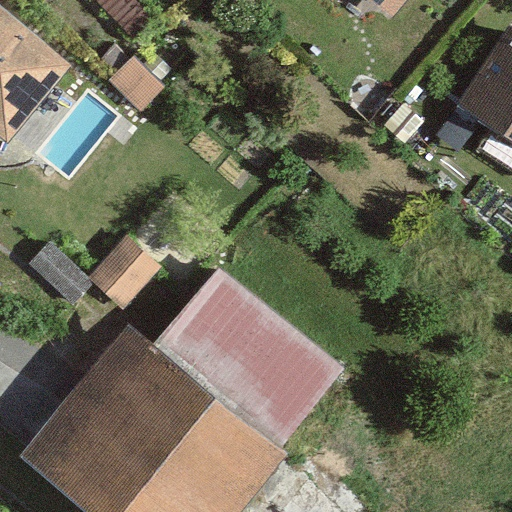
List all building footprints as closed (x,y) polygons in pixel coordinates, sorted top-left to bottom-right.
[(0,0),(0,119),(16,132),(82,54),(6,0),(0,0)] [(399,0),(374,0),(389,13),(399,0)] [(511,134),(511,37),(508,35),(465,107),(511,134)] [(171,85),(138,53),(111,81),(144,113),(171,85)] [(163,267),(129,237),(93,278),(52,242),(27,269),(75,312),(99,286),(126,310),(163,267)] [(356,375),(221,269),(167,338),(132,312),(68,392),(23,450),(101,511),(246,511),(291,456),(356,375)]
